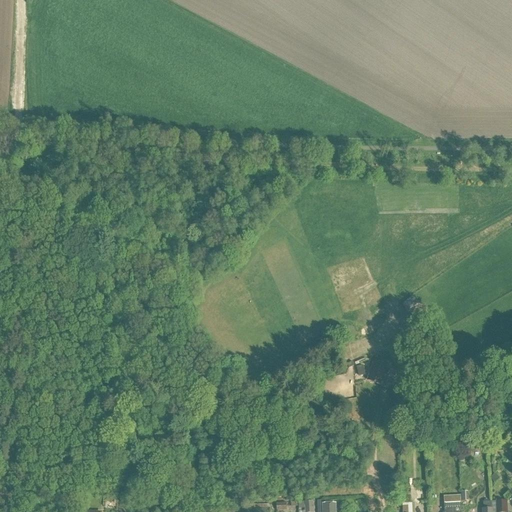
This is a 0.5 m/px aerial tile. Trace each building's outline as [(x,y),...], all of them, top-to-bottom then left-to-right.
[(389,367),(374,362),(367,381),(382,386),(389,367)] [(362,365),(355,366),(358,375),(364,373),(362,365)] [(459,433),(466,432),(466,421),(458,421),(459,433)] [(459,443),(459,440),(458,430),(441,431),(441,440),(442,444),(459,443)] [(414,433),(403,433),(401,432),(400,440),(414,441),(414,434),(414,433)] [(496,475),(491,479),(495,484),(500,480),(496,475)] [(495,502),(495,511),(506,511),(506,501),(495,502)] [(286,502),(276,502),(276,510),(287,510),(286,502)] [(335,511),(336,502),(322,502),(322,511),(335,511)] [(483,509),(481,509),(481,511),(491,511),(491,502),(482,503),(483,509)] [(460,511),(460,503),(444,504),(444,511),(460,511)]
